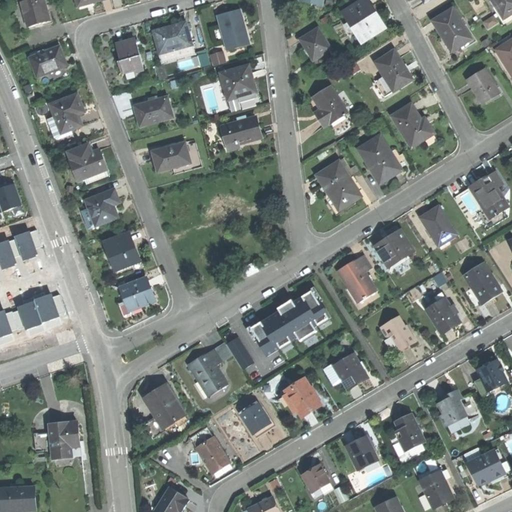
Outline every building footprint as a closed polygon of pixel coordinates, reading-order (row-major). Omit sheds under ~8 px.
[(43,0),(21,0),(29,27),(50,21),(48,16),(47,12),(52,10),(49,0),(44,1),(43,0)] [(366,0),(364,0),(344,12),(362,41),(384,28),(374,11),(366,0)] [(511,0),(492,0),(504,18),(511,13),(511,0)] [(453,8),(433,20),(443,37),(451,51),(472,38),(453,8)] [(240,9),(218,15),(227,50),(250,43),(245,26),(240,9)] [(174,26),(154,31),(163,62),(194,53),(185,23),(174,26)] [(318,27),(301,38),(307,50),(313,59),(331,49),(318,27)] [(123,42),(116,45),(124,73),(143,67),(135,39),(123,42)] [(498,50),(495,52),(507,72),(510,70),(511,73),(511,40),(498,49),(498,50)] [(60,47),(31,59),(38,76),(47,73),(48,74),(68,66),(64,56),(60,47)] [(226,50),(213,54),(217,66),(230,62),(226,50)] [(394,50),(375,62),(384,76),(393,91),(411,80),(403,67),(404,66),(401,61),(394,50)] [(248,65),(220,73),(228,100),(238,97),(237,94),(255,89),(252,78),(248,65)] [(485,70),(467,81),(482,104),(491,98),(499,93),(485,70)] [(384,76),(376,81),(385,96),(393,91),(384,76)] [(331,87),(314,98),(323,114),(318,118),(321,123),(323,127),(329,123),(329,124),(347,113),(331,87)] [(255,89),(237,94),(238,97),(239,102),(257,97),(255,89)] [(78,95),(51,106),(62,134),(82,126),(77,111),(83,108),(81,104),(78,95)] [(166,98),(133,106),(136,117),(139,126),(171,117),(166,98)] [(412,104),(392,116),(412,147),(434,133),(428,123),(433,120),(431,117),(429,114),(421,119),(412,104)] [(238,123),(222,127),(226,145),(233,143),(237,144),(261,138),(258,129),(255,118),(246,120),(238,123)] [(381,136),(359,150),(381,184),(394,176),(402,171),(402,170),(407,167),(406,165),(409,163),(403,154),(400,156),(396,149),(391,152),(381,136)] [(185,143),(152,152),(154,161),(158,172),(190,163),(185,143)] [(89,146),(69,154),(72,162),(71,163),(78,182),(107,171),(104,164),(100,151),(92,154),(89,146)] [(339,162),(318,176),(339,210),(351,202),(361,196),(357,190),(361,188),(353,176),(350,178),(339,162)] [(482,180),(470,187),(480,203),(482,202),(492,218),(496,215),(497,217),(502,214),(501,212),(509,207),(504,198),(502,198),(499,193),(500,192),(498,188),(504,185),(496,172),(490,176),(489,175),(482,180)] [(2,185),(0,185),(0,204),(3,213),(21,206),(14,185),(9,186),(8,184),(2,187),(2,185)] [(114,191),(86,203),(89,211),(82,214),(89,231),(118,219),(111,203),(118,200),(114,191)] [(431,212),(421,218),(438,247),(456,236),(439,207),(431,212)] [(388,239),(376,247),(388,265),(392,266),(414,252),(400,231),(388,239)] [(0,264),(1,264),(3,271),(18,265),(15,258),(21,256),(24,262),(39,256),(36,248),(42,245),(38,232),(32,234),(31,232),(15,238),(15,240),(11,242),(10,240),(0,243),(0,264)] [(128,236),(105,245),(111,261),(110,262),(114,272),(138,263),(135,254),(128,236)] [(349,264),(337,272),(348,288),(349,288),(359,303),(363,301),(364,302),(367,299),(367,298),(377,292),(371,282),(370,283),(367,278),(368,278),(365,273),(371,270),(364,258),(363,257),(357,261),(356,260),(349,264)] [(364,258),(371,270),(372,269),(365,257),(364,258)] [(400,274),(411,266),(407,261),(396,269),(400,274)] [(483,264),(464,277),(483,306),(494,299),(502,294),(496,283),(494,284),(489,276),(490,275),(483,264)] [(146,282),(122,291),(130,312),(148,305),(146,301),(148,298),(152,296),(149,289),(146,282)] [(278,312),(249,330),(266,357),(297,338),(299,342),(316,331),(314,327),(329,317),(312,290),(292,303),(291,300),(279,308),(276,309),(278,312)] [(5,310),(0,311),(0,338),(14,335),(13,332),(26,328),(27,330),(61,318),(60,314),(66,312),(60,296),(54,298),(52,294),(18,308),(18,310),(6,315),(5,310)] [(445,300),(427,311),(441,334),(451,328),(460,323),(455,316),(450,308),(445,300)] [(400,317),(380,329),(386,339),(391,336),(401,351),(409,346),(417,341),(412,333),(410,334),(400,317)] [(237,339),(225,346),(242,371),(253,364),(237,339)] [(213,351),(221,363),(231,356),(223,344),(213,351)] [(200,358),(187,366),(198,382),(200,381),(210,397),(228,386),(221,376),(220,377),(217,372),(218,371),(215,367),(221,363),(213,351),(207,355),(206,354),(200,358)] [(353,355),(334,367),(342,380),(341,381),(347,391),(356,385),(368,378),(362,370),(361,371),(356,363),(358,362),(353,355)] [(485,367),(476,371),(488,394),(507,384),(496,361),(485,367)] [(333,364),(322,370),(332,387),(341,381),(342,380),(334,367),(333,364)] [(305,379),(286,392),(298,411),(301,416),(313,409),(321,404),(305,379)] [(154,393),(143,400),(155,419),(161,428),(172,421),(174,424),(185,417),(165,386),(154,393)] [(457,391),(452,393),(456,402),(459,400),(461,399),(457,391)] [(286,392),(282,394),(294,414),(298,411),(286,392)] [(449,395),(444,397),(446,400),(443,402),(438,404),(443,415),(440,417),(446,428),(459,422),(457,419),(466,414),(459,400),(456,402),(452,393),(449,395)] [(258,404),(241,415),(252,433),(269,422),(258,404)] [(457,419),(459,422),(463,429),(471,425),(466,414),(457,419)] [(405,418),(396,423),(401,431),(404,438),(401,440),(406,452),(425,443),(411,415),(405,418)] [(185,417),(174,424),(177,427),(187,420),(185,417)] [(155,419),(150,423),(160,437),(165,434),(163,431),(161,428),(155,419)] [(172,421),(161,428),(163,431),(174,424),(172,421)] [(78,422),(50,425),(51,432),(53,450),(53,459),(73,457),(72,446),(75,446),(80,446),(78,422)] [(269,422),(252,433),(256,439),(265,434),(273,428),(269,422)] [(150,423),(144,427),(153,441),(160,437),(150,423)] [(207,428),(190,439),(196,450),(214,439),(207,428)] [(51,432),(35,434),(37,452),(53,450),(51,432)] [(358,441),(347,447),(359,471),(363,469),(377,461),(378,461),(366,437),(358,441)] [(214,439),(196,450),(212,474),(222,468),(229,463),(214,439)] [(481,447),(467,453),(470,461),(485,456),(481,447)] [(496,451),(469,464),(479,486),(491,480),(505,474),(507,478),(511,475),(511,468),(507,458),(501,461),(496,451)] [(377,461),(363,469),(366,475),(380,468),(377,461)] [(432,469),(420,475),(423,480),(441,472),(450,491),(455,489),(444,466),(433,472),(432,469)] [(313,472),(304,477),(313,493),(331,483),(321,467),(313,472)] [(423,480),(421,481),(434,509),(445,503),(454,499),(450,491),(441,472),(423,480)] [(505,474),(491,480),(494,485),(499,482),(507,478),(505,474)] [(331,483),(313,493),(317,499),(334,488),(331,483)] [(186,498),(170,487),(156,508),(161,511),(177,511),(181,508),(184,510),(190,501),(186,499),(186,498)] [(35,488),(1,490),(2,511),(12,511),(19,511),(37,511),(35,488)] [(261,504),(250,509),(251,511),(278,511),(272,498),(261,504)] [(396,499),(377,509),(378,511),(400,511),(398,508),(400,508),(396,499)]
